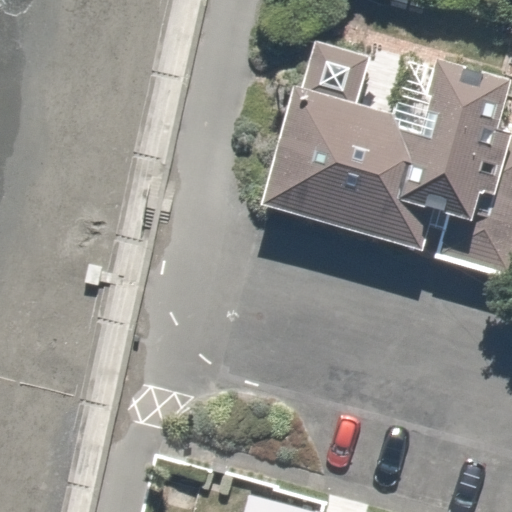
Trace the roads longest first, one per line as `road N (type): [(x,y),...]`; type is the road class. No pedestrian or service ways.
road 1 (residential): [(511,384),(176,298)]
road 2 (residential): [(176,298),(244,0)]
road 3 (residential): [(125,511),(176,298)]
